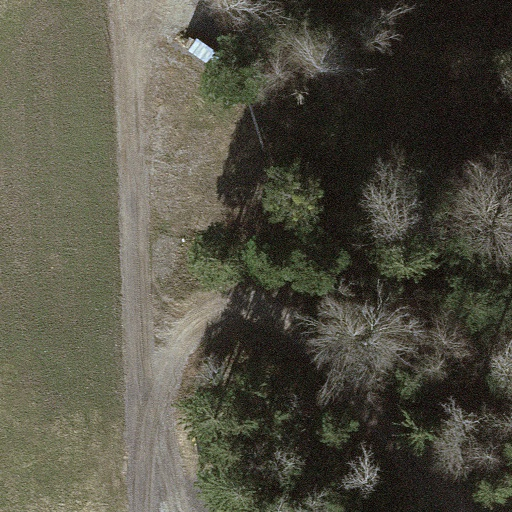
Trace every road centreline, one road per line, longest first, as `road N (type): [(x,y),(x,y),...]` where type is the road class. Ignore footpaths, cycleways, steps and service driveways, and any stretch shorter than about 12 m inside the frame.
road 1 (track): [(136,511),(133,230),(112,0)]
road 2 (track): [(135,386),(199,327),(243,320),(469,511)]
